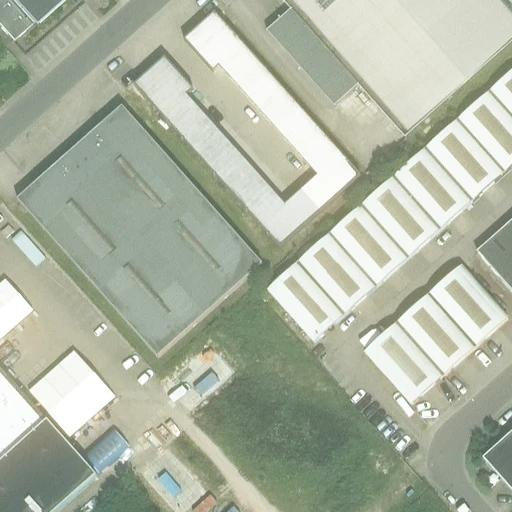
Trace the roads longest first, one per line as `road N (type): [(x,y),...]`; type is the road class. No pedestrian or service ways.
road 1 (unclassified): [(0,133),(149,0)]
road 2 (unclassified): [(477,511),(452,470),(457,432),(466,414),(511,375)]
